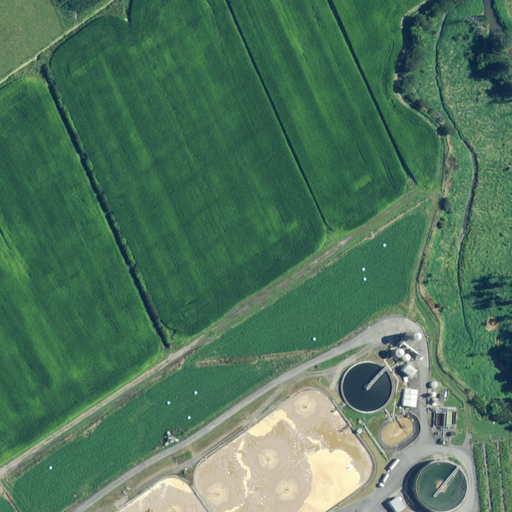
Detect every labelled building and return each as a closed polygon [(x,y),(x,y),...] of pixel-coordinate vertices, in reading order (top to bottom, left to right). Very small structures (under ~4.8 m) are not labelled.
[(407,333),(406,333),(405,333),(404,333),(404,334),(403,334),(403,335),(403,336),(402,337),(403,338),(403,339),(403,340),(404,340),(405,340),(405,341),(406,341),(407,341),(408,341),(409,340),(410,339),(410,338),(411,338),(411,337),(411,336),(410,335),(410,334),(409,334),(409,333),(408,333),(407,333)] [(394,349),(393,349),(392,349),(391,350),(390,350),(390,351),(389,351),(389,352),(389,353),(389,354),(389,355),(390,356),(390,357),(391,357),(392,358),(393,358),(394,358),(395,358),(396,357),(397,357),(397,356),(398,355),(398,354),(398,353),(398,352),(397,351),(397,350),(396,350),(396,349),(395,349),(394,349)] [(403,354),(402,354),(401,355),(400,355),(399,356),(399,357),(399,358),(398,358),(398,359),(399,360),(399,361),(400,361),(400,362),(401,362),(402,362),(402,363),(403,362),(404,362),(405,362),(406,361),(406,360),(407,359),(407,358),(406,357),(406,356),(405,355),(404,355),(403,354)] [(412,371),(404,365),(400,371),(408,377),(412,371)] [(415,390),(403,389),(401,406),(413,407),(415,390)] [(397,511),(403,508),(395,497),(387,503),(393,511),(397,511)]
